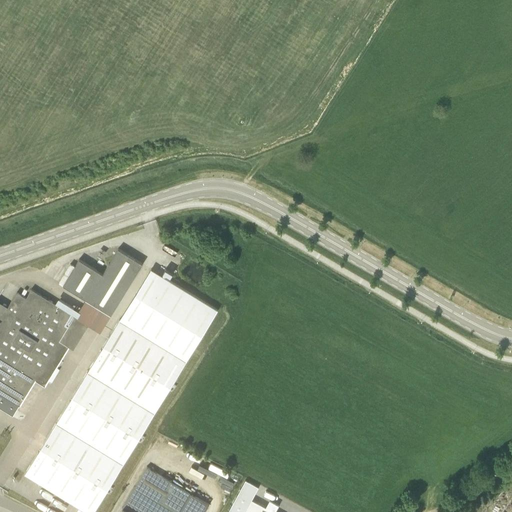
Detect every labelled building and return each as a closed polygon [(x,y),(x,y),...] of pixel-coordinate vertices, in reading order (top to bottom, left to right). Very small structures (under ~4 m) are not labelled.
[(100,331),(142,263),(118,248),(103,273),(79,259),(70,273),(61,267),(53,279),(63,285),(85,299),(75,316),(31,289),(26,297),(17,292),(8,307),(0,302),(0,407),(13,415),(19,404),(20,405),(35,379),(45,385),(52,374),(69,346),(73,348),(88,324),(100,331)] [(88,511),(92,511),(154,412),(186,360),(217,309),(150,268),(119,319),(25,473),(88,511)] [(119,511),(204,511),(209,504),(147,466),(119,511)] [(238,492),(228,510),(231,511),(274,511),(252,500),(238,492)] [(83,511),(68,502),(61,511),(83,511)]
